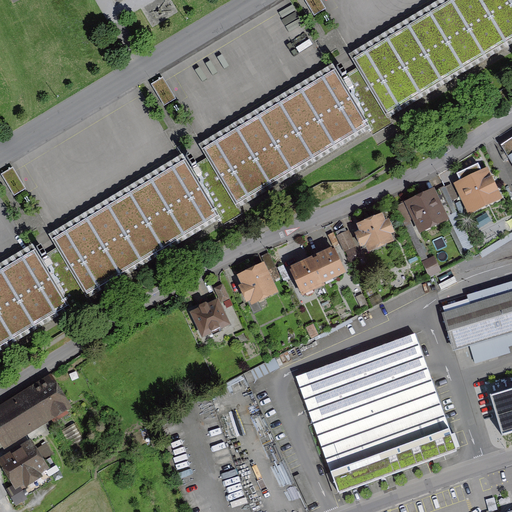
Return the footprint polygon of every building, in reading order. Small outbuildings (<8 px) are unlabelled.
[(304,0),(314,16),(326,9),(320,0),(304,0)] [(387,114),(511,38),(511,0),(454,0),(354,60),(387,114)] [(390,120),(387,114),(354,60),(353,58),(333,71),(334,72),(367,126),(370,132),(390,120)] [(237,204),(367,126),(334,72),(204,150),(237,204)] [(164,106),(175,99),(163,78),(151,85),(164,106)] [(511,137),(498,146),(511,167),(511,137)] [(240,210),(237,204),(204,150),(203,148),(183,160),(184,162),(216,216),(220,222),(240,210)] [(475,153),(460,161),(464,168),(478,160),(475,153)] [(86,294),(216,216),(184,162),(54,240),(86,294)] [(14,196),(25,189),(13,168),(1,175),(14,196)] [(487,171),(453,186),(468,218),(501,203),(487,171)] [(434,191),(396,210),(404,226),(411,222),(419,237),(450,222),(434,191)] [(382,218),(355,229),(366,256),(393,245),(382,218)] [(349,228),(338,233),(351,263),(362,259),(349,228)] [(90,300),(86,294),(54,240),(53,238),(33,250),(34,252),(66,306),(70,312),(90,300)] [(310,259),(322,287),(344,277),(332,249),(310,259)] [(0,345),(66,306),(34,252),(0,272),(0,345)] [(288,269),(300,297),(322,287),(310,259),(288,269)] [(434,259),(422,265),(429,279),(441,272),(434,259)] [(262,265),(234,278),(250,310),(278,296),(262,265)] [(511,293),(442,314),(455,352),(511,335),(511,293)] [(217,302),(189,316),(201,341),(229,328),(217,302)] [(416,336),(295,379),(306,409),(338,497),(458,454),(428,369),(416,336)] [(51,376),(0,407),(0,445),(3,450),(71,409),(51,376)] [(511,436),(511,385),(480,395),(494,441),(511,436)] [(75,424),(63,430),(72,446),(84,440),(75,424)] [(0,459),(0,469),(13,491),(47,471),(30,442),(0,459)]
